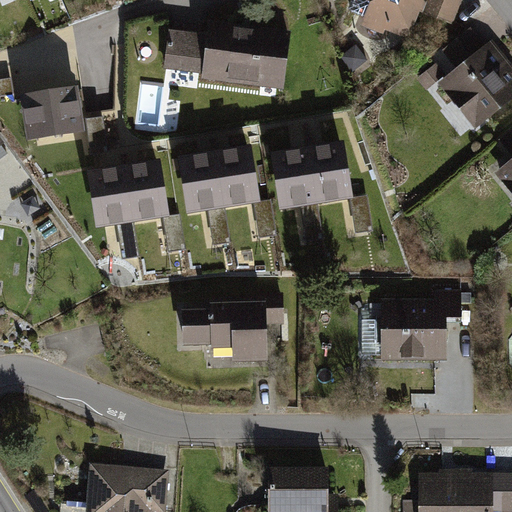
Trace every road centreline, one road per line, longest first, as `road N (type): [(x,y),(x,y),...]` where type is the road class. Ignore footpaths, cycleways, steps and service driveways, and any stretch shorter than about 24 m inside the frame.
road 1 (residential): [(0,372),(42,374),(156,420),(203,427),(511,425)]
road 2 (residential): [(0,56),(163,0)]
